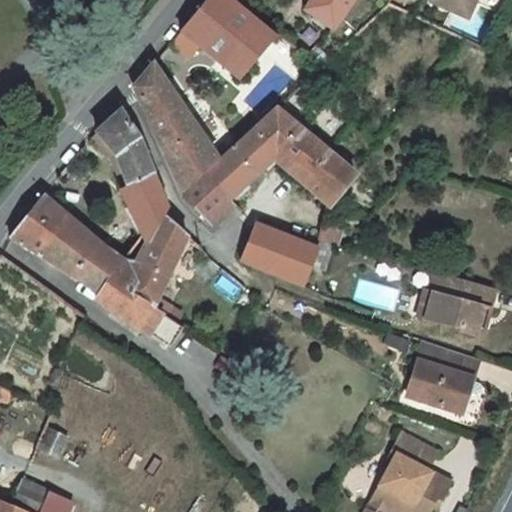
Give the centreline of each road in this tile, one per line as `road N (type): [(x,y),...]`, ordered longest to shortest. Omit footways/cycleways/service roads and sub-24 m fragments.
road 1 (residential): [(109,70),(178,205),(215,241)]
road 2 (residential): [(0,217),(109,70)]
